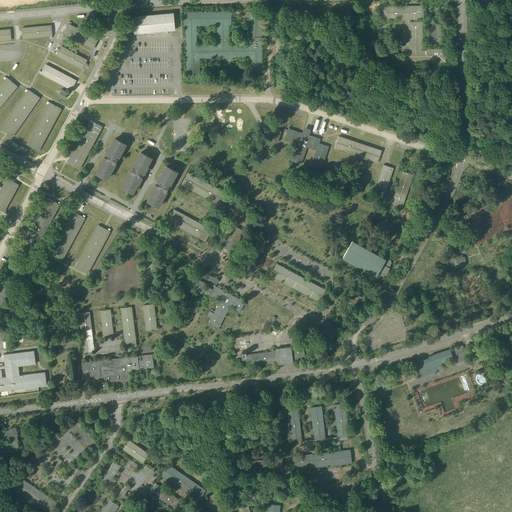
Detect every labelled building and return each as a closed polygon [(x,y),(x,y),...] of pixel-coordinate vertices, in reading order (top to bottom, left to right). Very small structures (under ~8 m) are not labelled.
[(423,6),(379,7),(380,20),(423,19),(423,6)] [(231,12),(183,12),(184,25),(185,25),(186,73),(199,73),(199,58),(248,58),(249,72),(262,72),(262,12),(248,12),(248,22),(231,22),(231,12)] [(174,13),(133,17),(135,34),(175,30),(174,13)] [(422,22),(409,22),(409,41),(402,41),(402,63),(445,62),(445,49),(423,49),(422,22)] [(98,40),(69,24),(64,33),(93,49),(98,40)] [(51,25),(22,28),(23,39),(52,36),(51,25)] [(10,29),(0,30),(0,40),(11,40),(10,29)] [(87,60),(61,47),(60,49),(58,48),(56,51),(58,52),(56,56),(82,70),(84,66),(86,67),(87,64),(86,63),(87,60)] [(74,79),(46,64),(41,74),(69,89),(74,79)] [(7,78),(0,85),(0,106),(17,86),(7,78)] [(28,90),(1,129),(12,137),(39,98),(28,90)] [(67,93),(61,90),(58,95),(64,99),(67,93)] [(49,103),(27,145),(38,151),(61,109),(49,103)] [(90,120),(68,162),(80,169),(102,127),(90,120)] [(281,131),(274,129),(270,140),(277,142),(281,131)] [(320,139),(288,129),(285,140),(296,144),(291,161),(301,164),(306,147),(316,150),(318,143),(319,143),(320,139)] [(115,134),(93,176),(105,182),(127,140),(115,134)] [(381,151),(338,136),(334,149),(377,163),(381,151)] [(316,150),(310,167),(321,171),(329,147),(319,143),(318,143),(316,150)] [(140,147),(118,189),(130,196),(152,154),(140,147)] [(165,161),(143,203),(155,209),(177,167),(165,161)] [(383,165),(375,189),(385,192),(393,168),(383,165)] [(21,170),(14,167),(10,173),(17,177),(21,170)] [(403,171),(391,207),(401,210),(413,175),(403,171)] [(0,181),(4,174),(0,172),(0,209),(4,211),(18,185),(7,179),(2,188),(0,186),(0,181)] [(230,196),(188,173),(182,185),(224,207),(230,196)] [(362,188),(355,186),(353,192),(360,194),(362,188)] [(48,198),(25,240),(37,247),(60,205),(48,198)] [(253,212),(240,205),(237,209),(251,217),(253,212)] [(211,230),(174,210),(168,221),(205,241),(211,230)] [(73,212),(50,254),(62,260),(85,218),(73,212)] [(233,222),(220,246),(223,248),(222,250),(228,253),(229,251),(232,252),(244,231),(234,226),(236,224),(233,222)] [(98,225),(75,267),(87,274),(110,231),(98,225)] [(360,246),(352,241),(343,257),(351,262),(355,264),(355,265),(355,264),(359,266),(358,267),(359,267),(359,266),(363,268),(362,269),(363,269),(367,270),(366,271),(367,271),(370,273),(371,273),(372,273),(371,275),(379,280),(380,280),(381,280),(381,279),(382,279),(391,262),(391,261),(391,260),(383,256),(382,258),(380,257),(380,256),(379,256),(376,254),(375,254),(372,252),(368,250),(368,249),(368,250),(364,248),(364,247),(364,248),(360,246),(360,245),(360,246)] [(462,255),(452,258),(455,267),(465,264),(464,262),(466,261),(464,257),(463,257),(462,255)] [(52,280),(15,260),(9,271),(46,291),(52,280)] [(325,290),(277,264),(270,275),(319,302),(325,290)] [(245,302),(215,286),(213,290),(209,288),(209,289),(205,287),(207,284),(189,275),(185,284),(202,293),(203,291),(210,295),(210,296),(220,301),(214,313),(210,311),(207,316),(211,318),(208,324),(217,329),(230,306),(240,312),(245,302)] [(2,278),(0,276),(0,304),(14,283),(3,276),(2,278)] [(218,279),(211,276),(209,280),(216,284),(218,279)] [(154,304),(143,305),(146,331),(157,329),(154,304)] [(136,346),(131,307),(121,308),(126,348),(136,346)] [(110,309),(100,311),(103,338),(114,337),(110,309)] [(89,312),(79,313),(84,353),(94,352),(89,312)] [(291,347),(276,349),(276,351),(246,355),(243,356),(243,355),(242,356),(242,360),(252,359),(253,366),(277,363),(293,361),(305,359),(304,347),(291,349),(291,347)] [(433,356),(415,363),(420,377),(436,371),(435,370),(442,367),(441,362),(452,358),(454,363),(467,358),(464,350),(455,354),(453,348),(450,349),(449,349),(433,355),(433,356)] [(0,391),(46,386),(45,372),(19,376),(18,366),(35,364),(34,351),(4,355),(5,366),(0,366),(0,391)] [(138,356),(82,363),(85,384),(131,378),(130,370),(154,367),(152,354),(141,356),(141,360),(138,360),(138,356)] [(469,393),(451,397),(455,409),(443,412),(441,402),(438,403),(442,416),(459,411),(457,402),(470,399),(469,393)] [(334,405),(338,437),(350,436),(346,404),(334,405)] [(311,408),(314,440),(328,439),(325,407),(311,408)] [(290,443),(303,441),(300,409),(287,410),(290,443)] [(149,454),(129,440),(123,449),(143,463),(149,454)] [(291,458),(293,470),(351,463),(350,451),(291,458)] [(275,458),(234,463),(235,470),(276,465),(275,458)] [(114,461),(99,483),(105,488),(121,466),(114,461)] [(206,490),(168,465),(161,475),(198,501),(206,490)] [(52,511),(58,503),(20,477),(12,488),(47,511),(52,511)] [(126,484),(118,496),(124,501),(127,497),(124,495),(129,486),(126,484)] [(183,503),(156,484),(150,492),(177,511),(183,503)] [(108,498),(98,511),(113,511),(118,506),(108,498)]
